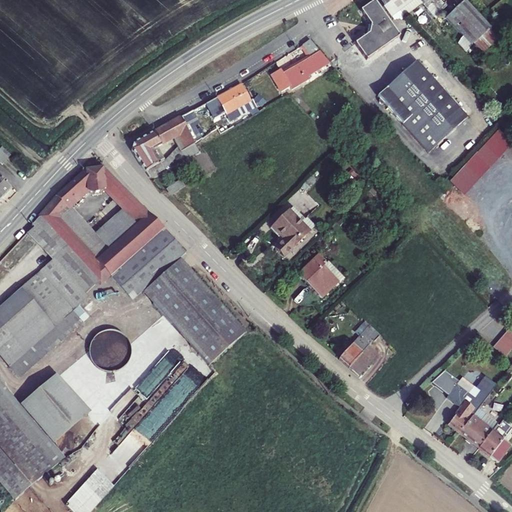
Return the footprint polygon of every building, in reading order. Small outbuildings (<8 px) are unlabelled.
[(405,26),(420,14),(425,8),(417,0),(388,0),(380,7),(397,28),(405,26)] [(417,0),(425,8),(433,0),(417,0)] [(433,0),(425,8),(420,14),(424,10),(425,11),(437,1),(436,0),(433,0)] [(393,30),(377,9),(364,20),(373,30),(371,32),(370,44),(359,53),(371,69),(404,43),(393,30)] [(481,31),(484,29),(466,9),(447,27),(473,53),(488,38),(481,31)] [(481,31),(488,38),(491,36),(484,29),(481,31)] [(287,79),(277,85),(286,100),(293,96),(295,98),(313,87),(311,85),(332,71),(314,48),(306,54),(314,66),(288,82),(287,79)] [(435,160),(473,124),(421,68),(383,104),(435,160)] [(255,107),(247,92),(221,105),(213,109),(221,125),(229,120),(230,121),(238,116),(242,123),(263,110),(260,104),(255,107)] [(238,116),(230,121),(233,127),(242,123),(238,116)] [(193,139),(201,134),(202,135),(208,132),(200,117),(186,125),(193,139)] [(172,177),(174,178),(189,159),(201,152),(193,139),(186,125),(141,151),(139,160),(158,188),(172,177)] [(193,139),(201,152),(203,151),(209,148),(202,135),(201,134),(193,139)] [(506,149),(494,138),(475,160),(487,171),(506,149)] [(201,152),(189,159),(194,164),(206,158),(203,151),(201,152)] [(9,158),(1,166),(11,177),(20,168),(9,158)] [(156,226),(143,213),(110,179),(90,181),(46,225),(57,239),(67,229),(104,272),(156,226)] [(0,199),(9,208),(17,199),(0,181),(0,199)] [(177,202),(189,193),(183,186),(171,195),(177,202)] [(0,199),(0,217),(9,208),(0,199)] [(291,216),(312,237),(319,231),(311,222),(309,225),(297,211),(291,216)] [(285,263),(312,237),(291,216),(274,232),(287,246),(278,255),(285,263)] [(0,359),(16,377),(85,314),(97,304),(95,301),(106,291),(109,294),(118,286),(139,309),(148,301),(184,268),(193,260),(173,243),(156,226),(104,272),(67,229),(57,239),(46,225),(38,234),(41,237),(35,244),(58,270),(0,321),(0,359)] [(329,303),(348,285),(324,260),(305,279),(329,303)] [(250,342),(184,268),(148,301),(213,376),(250,342)] [(95,326),(85,314),(16,377),(25,387),(95,326)] [(366,341),(375,332),(369,327),(361,336),(366,341)] [(365,384),(379,370),(374,365),(380,358),(376,354),(387,344),(375,332),(366,341),(344,365),(365,384)] [(511,358),(511,334),(496,353),(508,363),(511,358)] [(374,365),(379,370),(386,363),(380,358),(374,365)] [(463,378),(470,383),(474,376),(467,371),(463,378)] [(56,377),(21,408),(55,447),(90,416),(56,377)] [(489,425),(481,419),(488,411),(503,393),(492,384),(483,395),(488,399),(487,399),(482,406),(468,395),(448,379),(438,388),(455,402),(453,404),(467,415),(454,431),(484,455),(497,438),(485,429),(489,425)] [(21,408),(0,384),(0,472),(22,497),(65,458),(55,447),(21,408)] [(474,389),(468,395),(482,406),(487,399),(474,389)] [(489,425),(485,429),(497,438),(500,434),(489,425)] [(484,455),(501,469),(511,456),(511,450),(509,448),(509,446),(511,445),(507,441),(511,434),(511,430),(506,426),(500,434),(497,438),(484,455)]
